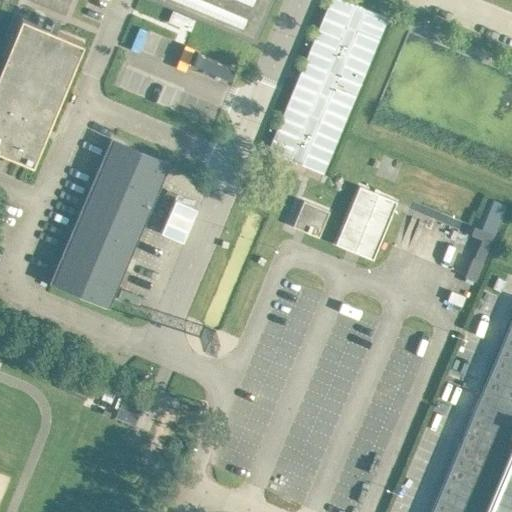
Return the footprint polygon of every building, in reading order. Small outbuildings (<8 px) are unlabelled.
[(270,0),(158,0),(240,34),(254,40),(270,0)] [(357,0),(328,0),(269,145),(324,168),(388,13),(357,0)] [(0,150),(32,164),(83,42),(21,16),(0,66),(0,150)] [(107,305),(165,169),(168,163),(112,139),(51,281),(99,301),(98,303),(104,306),(105,304),(107,305)] [(373,259),(383,233),(397,201),(359,185),(335,243),(373,259)] [(293,226),(297,227),(318,236),(329,211),(303,200),(293,226)] [(511,321),(432,511),(485,511),(511,448),(511,321)] [(125,398),(120,408),(140,416),(144,406),(125,398)] [(120,409),(116,419),(136,427),(140,417),(120,409)] [(511,511),(511,448),(485,511),(511,511)]
